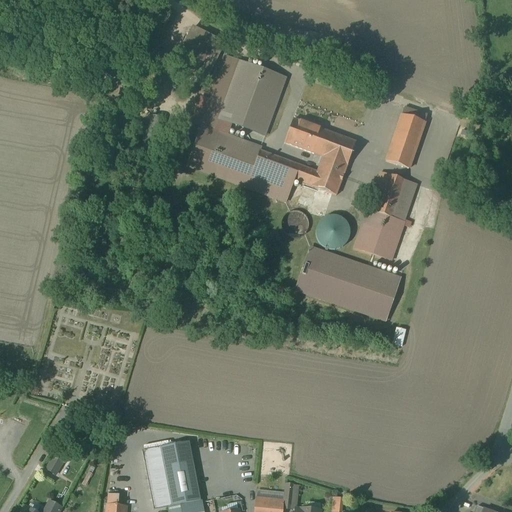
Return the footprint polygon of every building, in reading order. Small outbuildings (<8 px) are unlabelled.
[(226,43),(192,26),(171,68),(206,84),(226,43)] [(342,41),(321,34),(313,58),(327,62),(325,69),(332,71),(342,41)] [(286,79),(240,63),(219,120),(265,136),(286,79)] [(404,108),(386,162),(409,170),(427,116),(404,108)] [(331,134),(294,121),(293,120),(293,121),(285,143),(285,144),(286,145),(286,144),(323,158),(331,134)] [(261,150),(228,138),(215,175),(214,177),(286,203),(294,181),(336,197),(337,196),(336,196),(347,166),(355,144),(356,143),(355,143),(331,134),(323,158),(317,173),(261,152),(261,150)] [(225,147),(202,139),(192,167),(215,175),(225,147)] [(381,173),(368,211),(375,214),(388,176),(381,173)] [(417,186),(388,176),(375,214),(404,224),(417,186)] [(375,214),(368,211),(355,249),(391,262),(404,224),(375,214)] [(303,214),(301,214),(300,213),(297,212),(295,212),(292,213),(289,214),(287,215),(286,216),(285,217),(283,219),(283,220),(282,221),(282,223),(281,224),(281,226),(281,228),(282,229),(282,230),(283,232),(284,233),(285,235),(286,236),(287,237),(289,238),(291,239),(294,240),(296,240),(298,239),(300,239),(302,238),(304,237),(305,235),(306,234),(307,233),(308,231),(308,230),(309,228),(309,227),(309,226),(309,224),(308,222),(308,220),(307,218),(305,217),(304,216),(303,214)] [(315,232),(316,238),(318,244),(322,248),(328,250),(333,251),(339,250),(344,247),(347,242),(349,237),(350,232),(348,226),(345,222),(341,218),(335,216),(330,216),(324,218),(319,222),(316,227),(315,232)] [(401,279),(309,247),(294,291),(385,323),(401,279)] [(393,329),(390,346),(399,348),(403,331),(393,329)] [(54,459),(47,471),(55,476),(63,464),(54,459)] [(193,462),(164,468),(172,507),(201,502),(193,462)] [(139,479),(129,477),(128,483),(138,485),(139,479)] [(292,511),(294,487),(285,486),(283,503),(283,510),(292,511)] [(339,511),(341,500),(334,499),(332,511),(339,511)] [(283,503),(256,500),(254,511),(282,511),(283,510),(283,503)] [(172,507),(168,508),(168,511),(204,511),(202,502),(201,502),(172,507)] [(49,503),(44,511),(59,511),(61,509),(49,503)]
